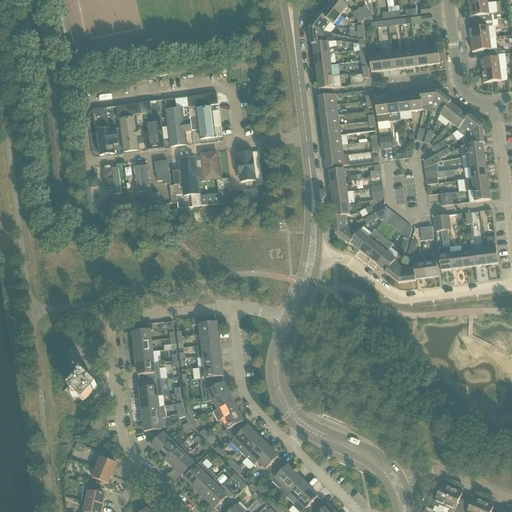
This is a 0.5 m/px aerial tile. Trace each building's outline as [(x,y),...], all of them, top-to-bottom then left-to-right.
[(347,7),(337,0),(333,0),(328,7),(340,16),(347,7)] [(489,16),(488,4),(469,6),(470,18),(481,17),(481,22),(497,21),(496,15),(489,16)] [(340,16),(328,7),(321,15),(320,15),(333,25),(340,16)] [(330,24),(333,26),(333,25),(320,15),(309,29),(323,32),(330,24)] [(490,39),(488,28),(498,26),(497,21),(481,22),(479,23),(480,28),(469,30),(470,42),(490,39)] [(325,43),(323,32),(309,29),(311,46),(328,43),(325,43)] [(491,51),(490,39),(470,42),(472,53),(482,52),(483,57),(496,56),(502,55),(501,49),(491,51)] [(337,49),(329,50),(328,43),(311,46),(312,46),(313,46),(314,57),(330,55),(330,54),(338,53),(337,49)] [(440,65),(438,50),(426,51),(428,66),(440,65)] [(428,66),(426,51),(415,52),(417,68),(428,66)] [(417,68),(415,52),(404,54),(405,69),(417,68)] [(405,69),(404,54),(392,55),(394,71),(405,69)] [(331,66),(330,55),(314,57),(316,68),(331,66)] [(394,71),(392,55),(381,57),(383,72),(394,71)] [(383,72),(381,57),(369,58),(371,74),(383,72)] [(481,61),(482,73),(500,70),(498,59),(481,61)] [(333,77),(331,66),(316,68),(317,79),(333,77)] [(501,82),(500,70),(482,73),(483,84),(501,82)] [(363,80),(363,75),(349,77),(351,87),(363,85),(366,81),(366,79),(363,80)] [(341,88),(340,77),(333,77),(317,79),(319,91),(334,89),(341,88)] [(433,106),(437,92),(420,94),(422,111),(423,111),(422,108),(433,106)] [(451,102),(437,92),(433,106),(442,113),(440,116),(451,102)] [(217,94),(188,98),(190,119),(192,132),(198,131),(195,108),(218,105),(217,94)] [(422,111),(420,94),(420,96),(409,97),(411,113),(422,111)] [(337,106),(336,95),(318,98),(319,108),(337,106)] [(411,113),(409,97),(398,99),(400,114),(411,113)] [(190,119),(188,98),(164,101),(166,112),(184,110),(185,119),(190,119)] [(398,99),(386,100),(389,122),(389,123),(401,122),(400,114),(398,99)] [(388,115),(386,100),(375,101),(376,111),(377,117),(378,124),(389,122),(388,115)] [(451,103),(451,102),(440,116),(449,123),(459,111),(450,104),(451,103)] [(151,103),(140,105),(142,125),(148,124),(147,114),(152,113),(151,103)] [(141,114),(140,105),(116,108),(118,118),(136,116),(137,125),(142,125),(141,114)] [(338,116),(337,106),(319,108),(321,118),(338,116)] [(215,136),(212,107),(197,109),(200,138),(215,136)] [(109,129),(106,109),(93,111),(95,131),(109,129)] [(182,111),(168,112),(173,147),(186,146),(182,111)] [(467,117),(459,111),(449,123),(458,130),(469,116),(468,116),(467,117)] [(339,126),(338,116),(321,118),(322,128),(339,126)] [(482,127),(469,116),(458,130),(459,130),(457,132),(464,137),(468,133),(469,134),(482,127)] [(126,152),(138,150),(134,117),(121,119),(126,152)] [(146,125),(149,149),(163,147),(159,123),(146,125)] [(341,136),(339,126),(322,128),(323,139),(341,136)] [(484,144),(482,127),(469,134),(471,145),(467,146),(484,144)] [(96,131),(99,158),(115,156),(112,129),(96,131)] [(342,147),(341,136),(323,139),(324,149),(342,147)] [(484,155),(483,145),(484,145),(484,144),(467,146),(469,157),(484,155)] [(343,157),(342,147),(324,149),(326,159),(343,157)] [(411,159),(413,149),(404,150),(405,154),(399,155),(400,160),(411,159)] [(256,180),(252,151),(237,153),(240,182),(256,180)] [(441,162),(437,155),(424,163),(425,169),(441,162)] [(486,167),(484,155),(469,157),(470,169),(486,167)] [(220,178),(217,156),(201,158),(204,181),(220,178)] [(345,167),(343,157),(326,159),(327,169),(345,167)] [(198,195),(194,161),(180,163),(185,197),(198,195)] [(158,185),(171,184),(168,163),(156,164),(158,185)] [(149,187),(147,166),(135,167),(137,188),(149,187)] [(487,178),(486,167),(470,169),(472,180),(487,178)] [(106,192),(119,191),(117,168),(104,169),(106,192)] [(344,170),(339,171),(329,172),(330,184),(346,182),(344,170)] [(438,181),(447,180),(446,172),(437,173),(437,179),(432,179),(431,174),(425,175),(427,186),(438,185),(438,181)] [(489,189),(487,178),(472,180),(464,181),(466,192),(473,191),(489,189)] [(228,179),(222,180),(225,204),(246,202),(245,191),(230,193),(228,179)] [(89,180),(85,181),(90,215),(94,214),(89,180)] [(219,195),(201,197),(202,207),(220,205),(225,204),(222,180),(217,181),(219,195)] [(347,193),(346,182),(330,184),(332,195),(347,193)] [(263,186),(256,188),(258,201),(265,200),(263,186)] [(490,201),(489,189),(473,191),(475,203),(490,201)] [(153,207),(151,195),(151,192),(145,193),(146,196),(133,198),(133,191),(127,192),(130,209),(128,209),(129,216),(134,216),(133,209),(152,207),(153,207)] [(130,209),(127,192),(122,193),(122,200),(101,202),(102,213),(128,209),(130,209)] [(349,205),(347,193),(332,195),(333,207),(349,205)] [(159,194),(151,195),(153,207),(152,207),(152,212),(161,212),(159,194)] [(201,207),(201,200),(200,195),(191,197),(193,208),(201,207)] [(350,216),(349,205),(333,207),(335,217),(333,217),(333,218),(350,216)] [(383,220),(390,212),(386,208),(369,217),(372,222),(377,219),(382,222),(383,220)] [(401,220),(397,217),(390,212),(383,220),(390,226),(393,221),(398,225),(401,220)] [(350,216),(333,218),(335,235),(348,228),(347,217),(350,216)] [(444,224),(443,217),(434,219),(436,233),(451,231),(449,223),(444,224)] [(401,235),(408,226),(401,220),(398,225),(393,221),(390,226),(401,235)] [(409,241),(412,229),(408,226),(401,235),(404,237),(402,245),(407,247),(409,241)] [(348,228),(335,235),(349,246),(359,232),(357,234),(348,228)] [(434,241),(432,228),(420,229),(422,242),(434,241)] [(368,259),(384,238),(375,231),(369,239),(359,252),(368,259)] [(369,239),(359,232),(349,246),(350,245),(359,252),(369,239)] [(377,266),(387,253),(393,245),(384,238),(368,259),(377,266)] [(488,250),(485,251),(487,266),(498,265),(495,238),(494,238),(487,239),(488,250)] [(450,248),(438,249),(439,256),(441,272),(452,270),(450,255),(451,255),(450,248)] [(485,251),(473,252),(475,268),(487,266),(485,251)] [(473,252),(462,253),(464,269),(475,268),(473,252)] [(386,273),(396,260),(387,253),(377,266),(386,273)] [(451,255),(450,255),(452,270),(464,269),(462,253),(451,255)] [(438,278),(437,268),(436,262),(435,256),(424,257),(427,279),(438,278)] [(427,279),(424,257),(414,258),(413,263),(414,269),(415,281),(416,281),(427,279)] [(386,273),(385,274),(398,284),(403,270),(394,263),(396,260),(386,273)] [(403,270),(398,284),(416,282),(416,281),(415,281),(414,269),(403,270)] [(218,334),(216,323),(216,317),(191,320),(192,326),(200,325),(202,336),(218,334)] [(151,342),(149,332),(153,331),(152,324),(133,327),(135,344),(151,342)] [(219,345),(218,334),(202,336),(203,347),(219,345)] [(152,353),(151,342),(135,344),(136,355),(152,353)] [(220,356),(219,345),(203,347),(204,358),(220,356)] [(153,363),(152,353),(136,355),(137,365),(153,363)] [(221,366),(220,356),(204,358),(205,368),(221,366)] [(159,364),(153,365),(153,363),(137,365),(139,383),(161,380),(159,364)] [(223,378),(221,366),(205,368),(199,369),(201,380),(223,378)] [(82,373),(74,382),(68,388),(83,402),(97,388),(82,373)] [(228,394),(223,384),(223,378),(208,379),(209,391),(202,392),(203,403),(210,402),(214,401),(228,394)] [(163,396),(161,380),(139,383),(141,400),(157,398),(157,397),(163,396)] [(233,403),(228,394),(214,401),(218,410),(233,403)] [(158,409),(157,398),(141,400),(142,411),(158,409)] [(238,413),(233,403),(218,410),(218,411),(213,413),(217,423),(223,420),(238,413)] [(184,414),(183,409),(182,405),(176,406),(178,415),(184,414)] [(164,409),(158,409),(142,411),(144,422),(160,420),(166,418),(164,409)] [(243,423),(238,413),(223,420),(228,430),(224,433),(232,442),(247,427),(243,423)] [(161,431),(160,420),(144,422),(145,433),(161,431)] [(255,435),(247,427),(232,442),(233,442),(231,444),(239,451),(255,435)] [(159,454),(170,442),(163,434),(151,446),(159,454)] [(262,443),(255,435),(239,451),(246,459),(262,443)] [(170,442),(159,454),(167,461),(183,444),(176,437),(170,442)] [(270,450),(262,443),(246,459),(254,466),(258,462),(259,462),(270,450)] [(75,451),(83,454),(86,447),(77,444),(75,451)] [(174,469),(186,457),(191,452),(183,444),(167,461),(174,469)] [(282,463),(270,450),(259,462),(271,474),(282,463)] [(231,459),(227,456),(223,452),(220,455),(227,463),(231,459)] [(194,465),(186,457),(174,469),(182,477),(194,465)] [(101,458),(97,469),(112,475),(116,464),(101,458)] [(238,467),(234,463),(231,459),(227,463),(235,470),(238,467)] [(192,487),(208,470),(201,463),(196,468),(196,467),(184,479),(192,487)] [(295,475),(282,463),(271,474),(268,477),(280,490),(295,475)] [(108,485),(112,475),(97,469),(93,479),(108,485)] [(215,479),(216,478),(208,470),(192,487),(200,494),(215,479)] [(235,474),(232,477),(238,484),(241,480),(235,474)] [(295,475),(280,490),(279,491),(286,498),(287,498),(302,482),(295,475)] [(200,494),(208,502),(223,487),(215,479),(200,494)] [(310,490),(302,482),(287,498),(294,506),(310,490)] [(444,508),(452,489),(442,484),(438,493),(433,491),(425,508),(432,511),(435,504),(444,508)] [(221,511),(231,503),(236,498),(223,486),(223,487),(208,502),(218,511),(221,511)] [(102,506),(105,495),(95,493),(96,490),(98,490),(83,487),(85,488),(82,502),(81,502),(86,503),(87,503),(102,506)] [(461,511),(464,504),(459,502),(463,493),(452,489),(444,508),(449,510),(448,511),(461,511)] [(310,490),(294,506),(293,507),(294,508),(290,511),(291,511),(303,511),(307,509),(309,511),(312,511),(322,502),(310,490)] [(479,511),(484,502),(474,498),(470,506),(464,504),(461,511),(479,511)] [(332,511),(322,502),(312,511),(332,511)] [(491,511),(494,506),(484,502),(479,511),(491,511)] [(101,511),(102,506),(87,503),(86,503),(84,511),(101,511)] [(245,511),(247,510),(240,503),(236,507),(231,503),(221,511),(245,511)]
